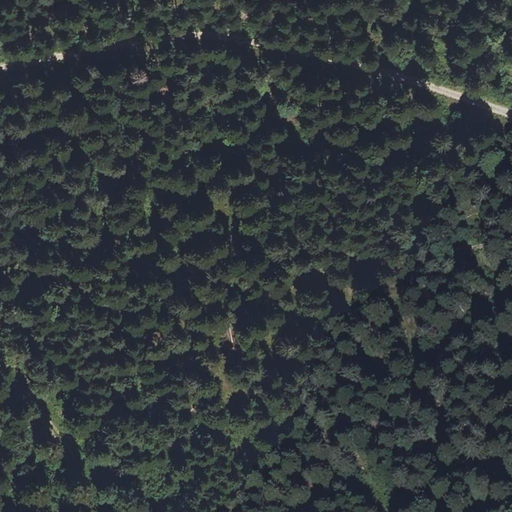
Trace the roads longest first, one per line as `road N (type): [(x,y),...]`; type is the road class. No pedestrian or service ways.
road 1 (track): [(0,67),(228,35),(314,52),(511,113)]
road 2 (track): [(511,241),(327,269),(267,292),(226,334),(206,371),(174,511)]
road 3 (track): [(95,511),(65,440),(0,364)]
